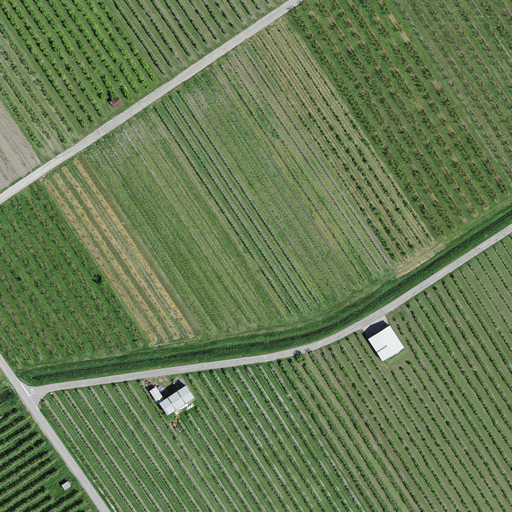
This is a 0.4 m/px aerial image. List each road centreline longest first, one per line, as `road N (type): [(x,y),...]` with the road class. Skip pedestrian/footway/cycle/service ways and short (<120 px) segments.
road 1 (unclassified): [(23,398),(301,353),(342,337),(511,229)]
road 2 (unclassified): [(297,0),(0,200)]
road 3 (unclassified): [(23,398),(101,511)]
